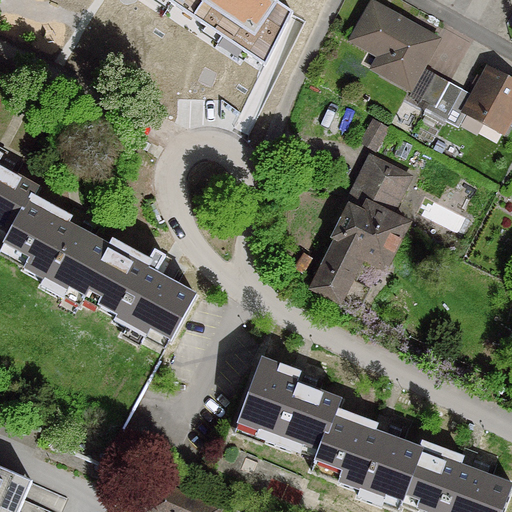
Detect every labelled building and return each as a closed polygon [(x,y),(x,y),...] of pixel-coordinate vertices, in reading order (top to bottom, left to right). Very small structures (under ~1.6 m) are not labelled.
[(290,11),(273,0),(174,0),(265,60),(290,11)] [(379,73),(407,88),(433,41),(370,7),(352,41),(386,60),(379,73)] [(497,135),(499,136),(511,111),(511,85),(486,71),(461,115),(463,116),(466,111),(500,130),(497,135)] [(419,101),(416,107),(423,110),(425,106),(432,109),(447,83),(432,75),(418,101),(419,101)] [(447,83),(432,109),(425,106),(423,110),(443,122),(460,91),(447,83)] [(371,122),(358,144),(372,152),(385,130),(371,122)] [(391,209),(407,179),(368,159),(343,208),(346,210),(332,238),(335,240),(310,289),(354,312),(365,290),(348,281),(359,258),(382,270),(405,225),(388,216),(391,209)] [(0,231),(7,236),(2,245),(3,245),(34,190),(0,170),(0,231)] [(475,189),(457,179),(444,203),(462,213),(475,189)] [(35,190),(34,190),(3,245),(28,259),(23,270),(43,281),(40,287),(60,298),(66,288),(81,296),(79,301),(80,301),(85,291),(111,244),(110,243),(107,249),(73,232),(77,225),(29,199),(35,190)] [(157,269),(147,263),(111,244),(85,291),(100,299),(96,306),(116,317),(113,322),(142,338),(138,344),(139,345),(147,330),(168,341),(192,297),(153,276),(157,269)] [(289,372),(259,361),(236,424),(264,434),(262,441),(288,450),(291,442),(317,451),(336,401),(296,387),(299,380),(296,379),(297,375),(289,372)] [(385,430),(374,426),(334,412),(337,402),(336,401),(317,451),(313,461),(341,472),(337,483),(359,491),(356,497),(379,506),(383,495),(399,501),(418,451),(382,438),(385,430)] [(420,444),(418,451),(399,501),(398,506),(402,495),(418,501),(415,509),(424,511),(498,511),(509,486),(468,471),(470,463),(420,444)] [(0,511),(16,511),(30,483),(0,469),(0,511)] [(156,511),(213,511),(215,508),(181,494),(179,497),(159,489),(150,509),(156,511)]
